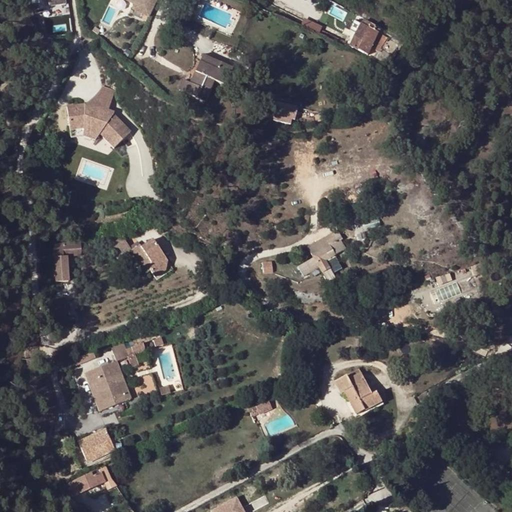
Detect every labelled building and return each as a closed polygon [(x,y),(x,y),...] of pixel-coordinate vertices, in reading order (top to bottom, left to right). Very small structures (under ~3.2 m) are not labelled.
[(127,0),(136,4),(134,8),(149,15),(155,0),(127,0)] [(318,34),(320,30),(323,24),(306,15),(301,26),(318,34)] [(379,30),(361,22),(350,46),(368,54),(379,30)] [(317,35),(328,40),(331,36),(320,30),(318,34),(317,35)] [(387,38),(382,36),(375,50),(380,52),(387,38)] [(401,51),(390,45),(379,60),(390,67),(401,51)] [(68,55),(60,55),(59,74),(67,74),(68,55)] [(203,55),(200,61),(218,70),(221,63),(203,55)] [(218,70),(200,61),(190,83),(185,93),(204,102),(214,81),(225,86),(233,69),(221,63),(218,70)] [(185,93),(190,83),(183,81),(179,90),(185,93)] [(103,103),(85,105),(114,114),(103,103)] [(280,114),(290,116),(291,106),(282,104),(280,114)] [(108,145),(114,150),(132,133),(114,114),(85,105),(67,107),(71,139),(84,137),(96,142),(100,136),(104,140),(108,145)] [(276,122),(291,125),(292,117),(290,116),(280,114),(279,120),(276,119),(276,122)] [(104,140),(94,143),(97,153),(110,150),(108,145),(104,140)] [(362,231),(364,239),(379,235),(376,227),(362,231)] [(131,251),(132,250),(123,238),(109,248),(118,261),(132,252),(131,251)] [(335,239),(311,257),(316,263),(323,259),(329,268),(335,264),(346,256),(335,239)] [(132,250),(131,251),(132,252),(146,274),(151,271),(154,277),(164,271),(167,261),(153,240),(141,248),(139,246),(132,250)] [(55,259),(82,257),(82,243),(54,245),(55,259)] [(345,277),(335,264),(329,268),(323,259),(316,263),(311,257),(307,260),(312,266),(311,267),(325,285),(325,284),(332,293),(339,288),(335,284),(345,277)] [(111,348),(113,354),(124,350),(122,344),(111,348)] [(124,350),(113,354),(116,362),(127,357),(124,350)] [(77,365),(96,358),(94,352),(74,359),(77,365)] [(304,356),(298,360),(301,366),(308,362),(304,356)] [(120,373),(116,362),(85,373),(90,384),(93,383),(97,395),(94,396),(99,411),(130,400),(126,389),(120,391),(113,375),(120,373)] [(358,369),(351,372),(358,385),(365,381),(358,369)] [(358,385),(351,372),(335,382),(342,394),(344,393),(354,411),(360,407),(362,412),(382,401),(377,392),(372,394),(365,381),(358,385)] [(126,389),(120,373),(113,375),(120,391),(126,389)] [(256,406),(260,415),(272,409),(269,400),(256,406)] [(87,462),(114,450),(104,430),(78,442),(87,462)] [(497,453),(487,459),(494,470),(503,464),(497,453)] [(111,479),(106,467),(97,472),(98,473),(85,479),(63,489),(67,499),(111,479)] [(63,489),(85,479),(84,476),(62,487),(63,489)] [(251,511),(261,506),(251,488),(226,502),(231,511),(251,511)]
